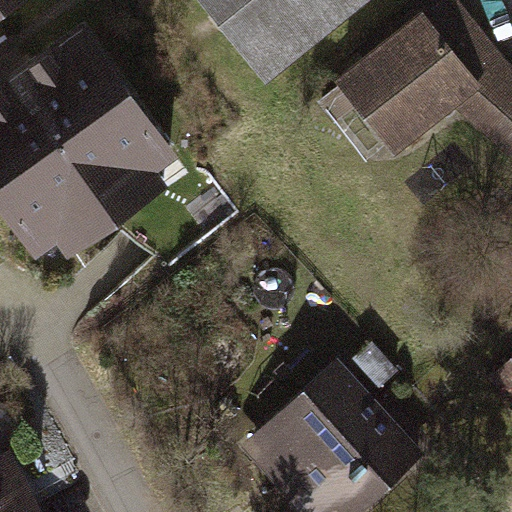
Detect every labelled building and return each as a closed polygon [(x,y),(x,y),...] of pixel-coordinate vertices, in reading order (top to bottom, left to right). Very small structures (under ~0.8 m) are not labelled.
[(0,0),(0,10),(14,0),(0,0)] [(213,0),(267,71),(360,0),(213,0)] [(511,50),(471,0),(445,0),(337,87),(391,154),(455,102),(511,171),(511,50)] [(172,164),(79,28),(0,81),(0,210),(30,255),(53,240),(66,259),(165,191),(155,175),(172,164)] [(343,339),(251,431),(332,511),(354,511),(435,431),(343,339)] [(35,511),(0,450),(0,511),(35,511)]
